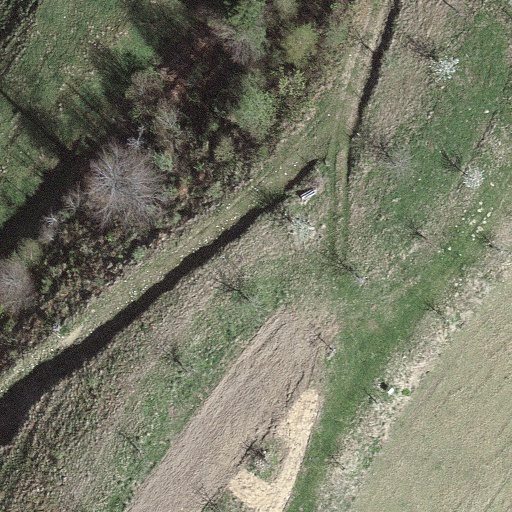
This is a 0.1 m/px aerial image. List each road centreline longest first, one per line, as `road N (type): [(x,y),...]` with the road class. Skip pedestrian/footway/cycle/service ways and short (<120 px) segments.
road 1 (track): [(0,407),(313,142),(346,105)]
road 2 (track): [(339,269),(346,105),(378,0)]
